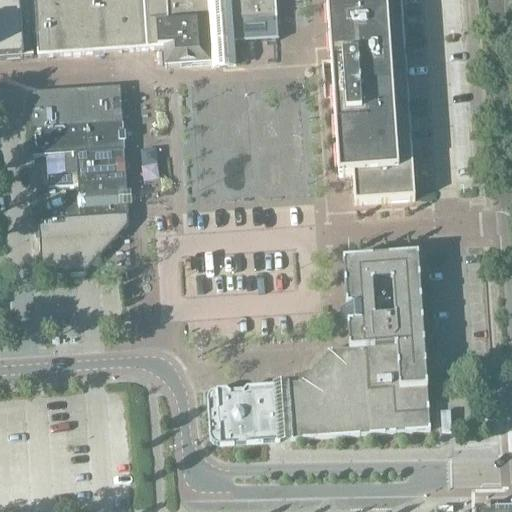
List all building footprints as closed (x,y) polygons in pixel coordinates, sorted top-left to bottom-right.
[(0,0),(0,61),(33,59),(32,37),(36,37),(37,57),(37,59),(113,54),(163,51),(164,70),(211,67),(212,67),(212,68),(235,66),(233,44),(255,43),(277,41),(276,21),(274,0),(0,0)] [(340,0),(341,4),(327,5),(339,179),(353,178),(355,207),(415,203),(401,0),(340,0)] [(29,97),(31,133),(122,126),(120,91),(29,97)] [(76,157),(120,154),(124,154),(122,126),(31,133),(32,160),(76,157)] [(76,157),(78,189),(122,186),(127,182),(125,157),(120,154),(76,157)] [(78,189),(80,221),(124,218),(122,186),(78,189)] [(124,218),(80,221),(38,224),(42,280),(84,277),(128,226),(128,218),(124,218)] [(420,259),(343,263),(349,353),(330,354),(301,386),(286,387),(289,443),(370,437),(431,433),(425,363),(420,259)] [(207,402),(207,405),(209,437),(209,440),(211,444),(213,446),(216,448),(220,448),(279,444),(276,388),(246,390),(243,394),(231,395),(226,392),(216,392),(212,393),(210,395),(208,398),(207,402)]
